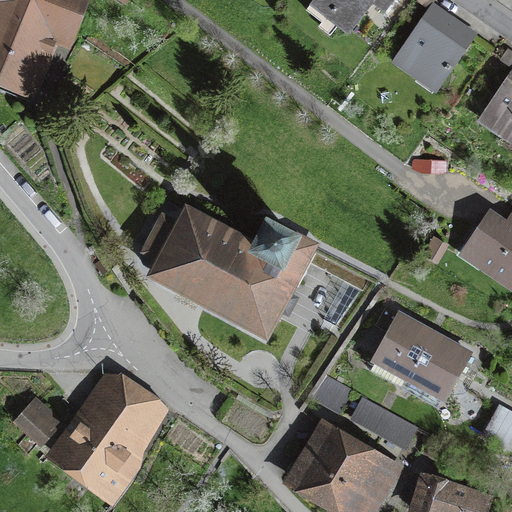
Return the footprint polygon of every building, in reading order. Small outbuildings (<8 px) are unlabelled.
[(0,0),(0,77),(23,87),(45,33),(63,41),(80,0),(0,0)] [(320,0),(332,9),(326,17),(349,34),(373,3),(385,12),(394,0),(320,0)] [(418,0),(417,2),(428,9),(433,0),(418,0)] [(440,84),(474,35),(433,6),(396,60),(420,76),(422,72),(440,84)] [(511,73),(481,119),(505,135),(508,131),(511,133),(511,73)] [(447,172),(448,161),(414,160),(414,171),(447,172)] [(168,203),(142,253),(141,255),(141,257),(141,259),(141,260),(141,262),(142,263),(144,265),(156,272),(155,273),(265,331),(282,300),(310,246),(268,224),(254,249),(168,203)] [(511,229),(491,215),(466,253),(511,285),(511,229)] [(424,254),(436,262),(446,245),(434,238),(424,254)] [(374,358),(407,377),(431,333),(399,315),(374,358)] [(431,333),(407,377),(444,397),(469,354),(431,333)] [(325,375),(312,395),(339,410),(351,389),(325,375)] [(120,376),(60,457),(113,496),(127,478),(125,477),(136,462),(128,457),(164,407),(120,376)] [(413,427),(364,400),(354,418),(404,445),(413,427)] [(38,401),(18,423),(39,442),(58,420),(38,401)] [(511,411),(499,405),(483,436),(505,448),(511,434),(511,411)] [(296,478),(352,511),(365,511),(390,468),(325,431),(296,478)] [(428,478),(418,511),(420,511),(485,511),(491,498),(431,478),(428,478)]
